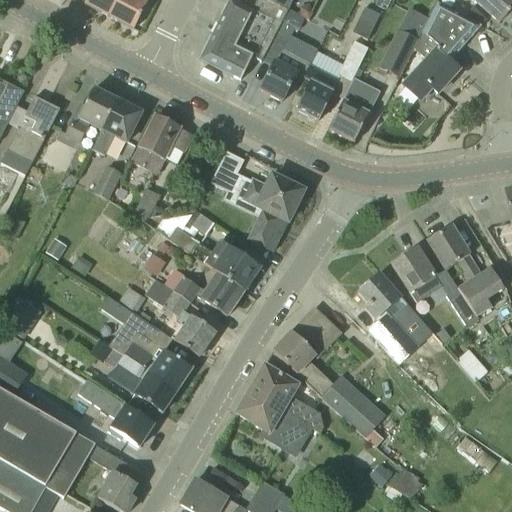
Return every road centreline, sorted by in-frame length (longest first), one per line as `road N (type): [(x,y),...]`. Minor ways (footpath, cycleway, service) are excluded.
road 1 (residential): [(151,511),(355,177)]
road 2 (residential): [(355,177),(147,75)]
road 3 (residential): [(147,75),(2,0)]
road 4 (residential): [(355,177),(375,182),(507,165)]
